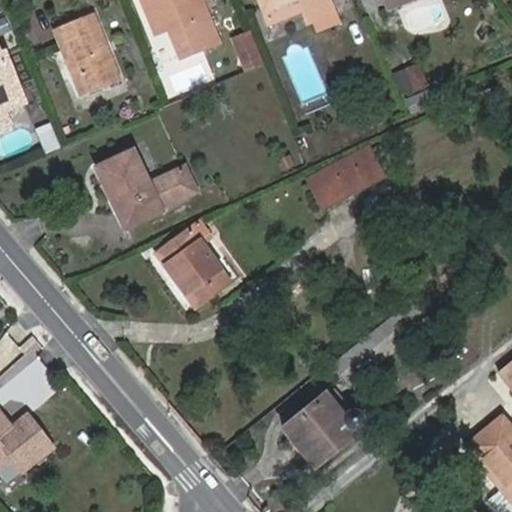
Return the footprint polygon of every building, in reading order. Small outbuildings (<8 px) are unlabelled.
[(137,0),(148,26),(162,20),(166,30),(179,60),(215,44),(199,3),(205,0),(137,0)] [(258,0),(264,12),(292,0),(305,0),(306,1),(299,5),(303,15),(307,24),(314,21),(318,31),(338,23),(333,14),(327,0),(258,0)] [(305,0),(292,0),(264,12),(270,27),(303,15),(299,5),(306,1),(305,0)] [(380,0),(384,8),(405,0),(380,0)] [(45,35),(71,103),(111,87),(84,19),(45,35)] [(162,20),(148,26),(152,36),(166,30),(162,20)] [(232,41),(238,55),(252,49),(247,35),(232,41)] [(252,49),(238,55),(243,71),(258,64),(252,49)] [(404,95),(431,83),(421,61),(394,72),(404,95)] [(0,104),(15,98),(0,62),(0,104)] [(405,97),(412,113),(435,104),(428,87),(405,97)] [(47,152),(61,147),(52,123),(38,128),(47,152)] [(145,183),(130,150),(92,168),(120,228),(158,212),(157,208),(194,192),(182,166),(145,183)] [(372,158),(335,179),(346,199),(382,178),(372,158)] [(197,240),(189,231),(156,256),(163,265),(194,242),(197,240)] [(195,308),(227,283),(211,264),(204,255),(194,242),(163,265),(163,266),(195,308)] [(204,255),(211,264),(218,259),(211,248),(204,255)] [(388,359),(415,338),(399,318),(371,339),(388,359)] [(388,359),(371,339),(326,375),(337,388),(342,384),(348,390),(388,359)] [(511,362),(511,364),(510,363),(496,374),(511,394),(511,362)] [(296,443),(314,466),(353,435),(356,433),(359,428),(358,422),(354,417),(350,415),(341,416),(340,418),(323,399),(280,432),(291,446),(296,443)] [(0,470),(12,461),(21,472),(53,449),(27,415),(12,427),(0,412),(0,470)] [(499,490),(511,505),(511,433),(500,419),(464,448),(499,490)] [(310,469),(314,466),(296,443),(291,446),(310,469)] [(511,505),(499,490),(486,501),(494,511),(504,511),(511,506),(511,505)]
